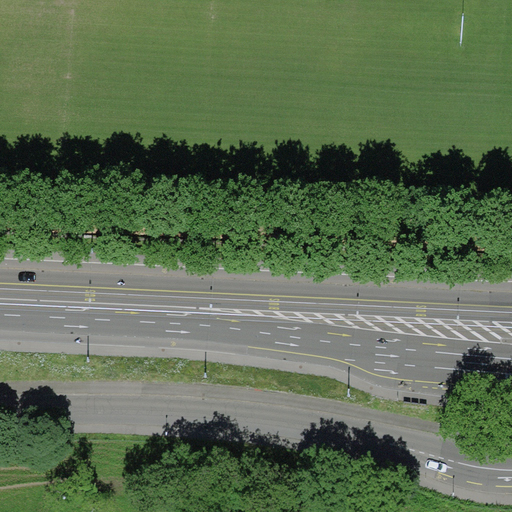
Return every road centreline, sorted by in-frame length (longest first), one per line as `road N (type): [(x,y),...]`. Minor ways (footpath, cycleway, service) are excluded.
road 1 (secondary): [(0,412),(205,408),(511,468)]
road 2 (primary): [(0,321),(294,338),(511,364)]
road 3 (primary): [(511,300),(0,275)]
